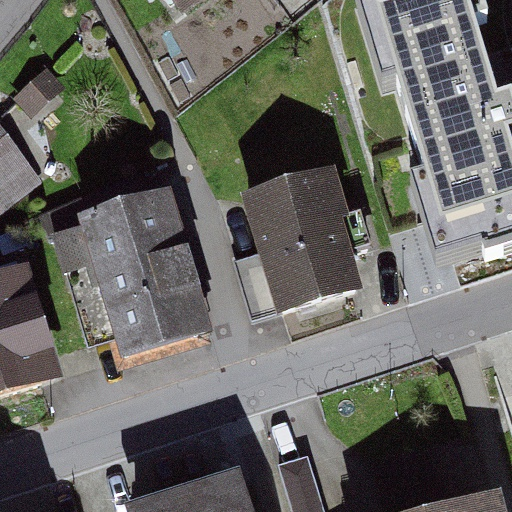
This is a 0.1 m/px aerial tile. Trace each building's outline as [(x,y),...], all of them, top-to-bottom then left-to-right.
[(223,0),(169,0),(188,25),(223,0)] [(511,259),(511,119),(476,0),(357,0),(442,280),(511,259)] [(0,129),(0,221),(46,182),(0,129)] [(378,300),(339,185),(250,215),(288,330),(378,300)] [(227,346),(181,212),(96,241),(142,375),(227,346)] [(0,425),(72,404),(38,288),(0,298),(0,425)] [(273,511),(267,491),(200,511),(273,511)]
